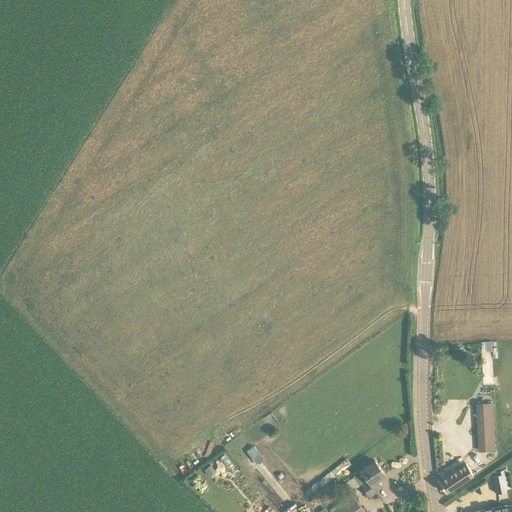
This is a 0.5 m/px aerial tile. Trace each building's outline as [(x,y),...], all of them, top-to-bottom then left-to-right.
[(476,404),(478,450),(495,449),(492,403),(476,404)] [(254,445),(247,451),(258,464),(265,458),(254,445)] [(362,485),(369,496),(382,487),(378,480),(385,475),(375,460),(361,470),(355,475),(362,485)] [(466,464),(439,482),(446,492),(473,475),(466,464)] [(210,465),(203,470),(208,476),(215,471),(210,465)] [(496,493),(506,491),(502,474),(488,477),(490,484),(494,483),(496,493)] [(364,511),(354,497),(333,511),(364,511)]
